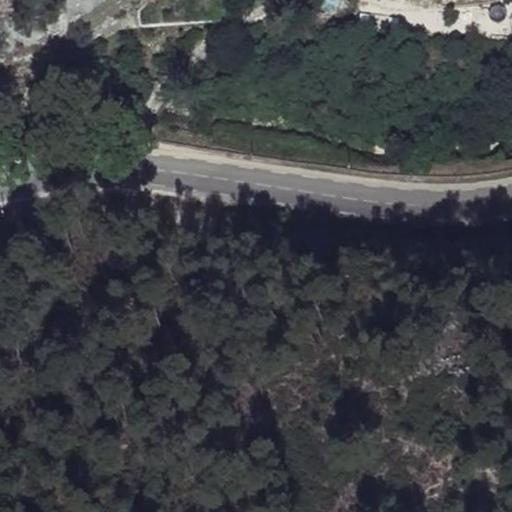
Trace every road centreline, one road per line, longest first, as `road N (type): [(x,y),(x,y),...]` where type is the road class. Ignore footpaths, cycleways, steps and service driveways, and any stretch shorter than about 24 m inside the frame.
road 1 (secondary): [(511,202),(434,207),(134,169),(68,170),(0,186)]
road 2 (unknown): [(134,169),(169,80),(196,49),(271,0)]
